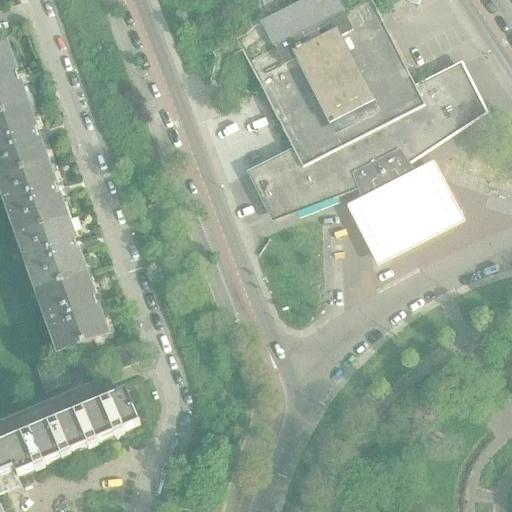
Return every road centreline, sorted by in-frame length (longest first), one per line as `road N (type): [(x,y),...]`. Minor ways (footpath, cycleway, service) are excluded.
road 1 (residential): [(36,0),(165,359),(176,412),(143,511)]
road 2 (tertiary): [(142,0),(270,338),(304,405)]
road 3 (tertiary): [(511,249),(438,277),(392,306),(304,405)]
